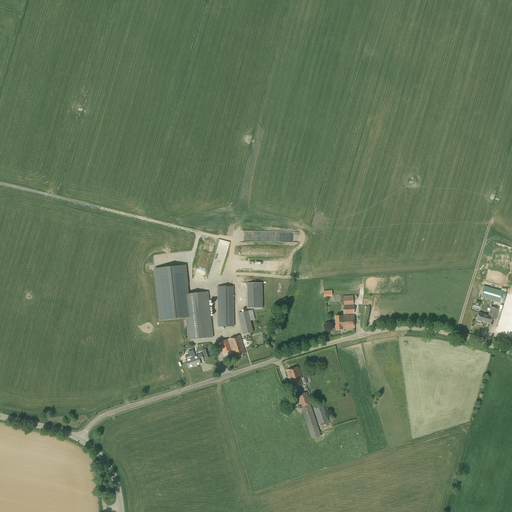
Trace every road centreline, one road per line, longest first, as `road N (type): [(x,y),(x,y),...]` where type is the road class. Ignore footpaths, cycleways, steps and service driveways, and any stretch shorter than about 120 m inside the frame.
road 1 (unclassified): [(511,354),(429,330),(368,333),(108,413),(80,440)]
road 2 (track): [(0,183),(231,241),(227,281),(211,283)]
road 3 (track): [(198,232),(190,285),(211,283),(226,375)]
